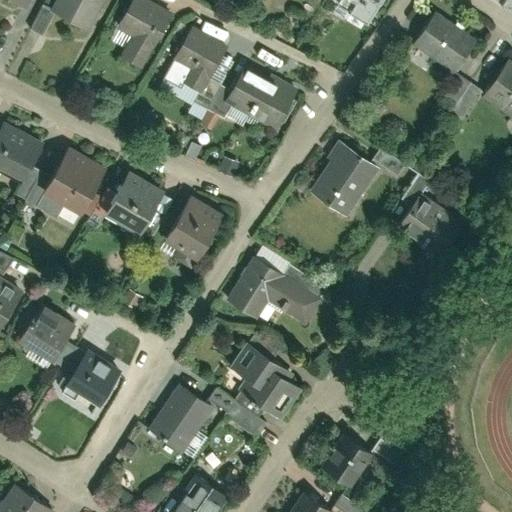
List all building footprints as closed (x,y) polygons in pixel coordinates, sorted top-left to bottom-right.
[(94,0),(55,0),(50,9),(80,25),(94,0)] [(158,0),(125,0),(114,24),(132,33),(123,54),(144,63),(154,42),(158,44),(175,8),(158,0)] [(367,23),(380,0),(337,0),(335,5),(367,23)] [(478,41),(436,13),(414,47),(455,75),(478,41)] [(228,46),(190,25),(172,56),(191,66),(182,82),(197,90),(206,74),(211,77),(228,46)] [(242,58),(220,98),(276,128),(298,88),(242,58)] [(511,61),(509,60),(484,97),(511,115),(511,61)] [(468,81),(447,104),(456,113),(478,90),(468,81)] [(197,116),(202,105),(190,99),(185,111),(197,116)] [(0,170),(20,182),(36,152),(0,132),(0,170)] [(383,163),(341,137),(309,188),(351,214),(383,163)] [(106,163),(67,143),(43,189),(81,210),(106,163)] [(129,169),(107,209),(142,229),(164,189),(129,169)] [(460,212),(420,188),(399,222),(438,246),(460,212)] [(191,193),(166,234),(198,254),(223,213),(191,193)] [(257,316),(267,300),(305,323),(323,294),(253,253),(226,297),(257,316)] [(0,322),(2,324),(24,288),(0,273),(0,322)] [(52,355),(75,320),(42,299),(19,334),(52,355)] [(292,362),(249,334),(229,365),(248,377),(240,389),(281,416),(303,382),(286,370),(292,362)] [(100,401),(122,366),(88,345),(66,380),(100,401)] [(178,380),(148,427),(183,449),(213,402),(178,380)] [(344,432),(325,461),(351,479),(371,450),(344,432)] [(215,511),(228,493),(195,472),(168,511),(215,511)] [(0,511),(46,511),(51,505),(15,480),(0,501),(0,511)] [(307,489),(289,511),(328,511),(332,507),(307,489)] [(332,503),(345,511),(363,511),(366,509),(340,491),(332,503)]
